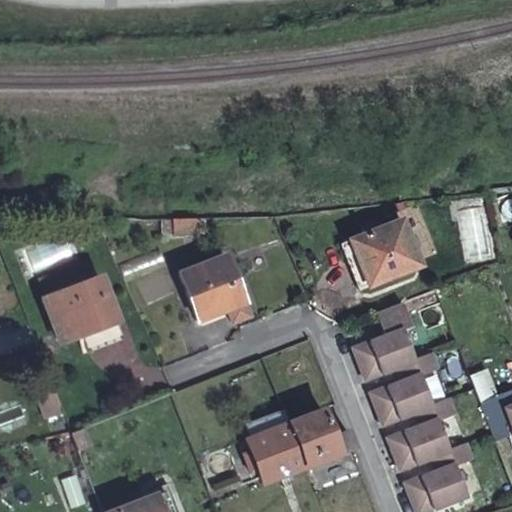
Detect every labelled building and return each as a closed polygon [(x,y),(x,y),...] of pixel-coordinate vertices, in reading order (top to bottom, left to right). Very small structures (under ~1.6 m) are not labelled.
[(191,234),(191,218),(172,218),(172,234),(191,234)] [(418,266),(401,221),(348,240),(338,244),(356,290),(367,286),(418,266)] [(242,303),(222,256),(176,274),(195,321),(224,310),(242,303)] [(41,298),(39,299),(55,343),(73,336),(71,330),(112,315),(97,277),(94,278),(87,262),(69,269),(75,285),(41,298)] [(35,281),(41,298),(75,285),(69,269),(35,281)] [(409,328),(400,302),(372,313),(382,336),(351,348),(363,379),(395,368),(400,381),(368,393),(380,425),(412,414),(418,426),(386,438),(398,471),(430,459),(435,472),(403,484),(413,511),(426,511),(465,497),(453,466),(469,460),(462,443),(447,450),(436,422),(452,415),(445,399),(429,404),(418,376),(434,370),(429,353),(411,360),(400,330),(409,328)] [(247,315),(242,303),(224,310),(228,322),(247,315)] [(114,321),(112,315),(71,330),(73,336),(79,335),(87,353),(122,339),(114,321)] [(456,353),(444,357),(452,381),(463,377),(456,353)] [(478,402),(495,396),(485,370),(468,376),(478,402)] [(60,413),(45,376),(28,381),(43,418),(60,413)] [(192,401),(186,385),(166,393),(172,409),(192,401)] [(511,398),(509,391),(477,404),(492,442),(511,435),(511,398)] [(285,425),(302,470),(350,450),(343,431),(329,437),(319,411),(285,425)] [(260,487),(302,470),(285,425),(243,442),(246,452),(239,456),(247,473),(254,471),(260,487)] [(87,445),(80,427),(67,432),(74,450),(87,445)] [(67,507),(83,504),(76,474),(60,478),(67,507)] [(175,511),(164,482),(145,490),(148,496),(105,511),(175,511)]
